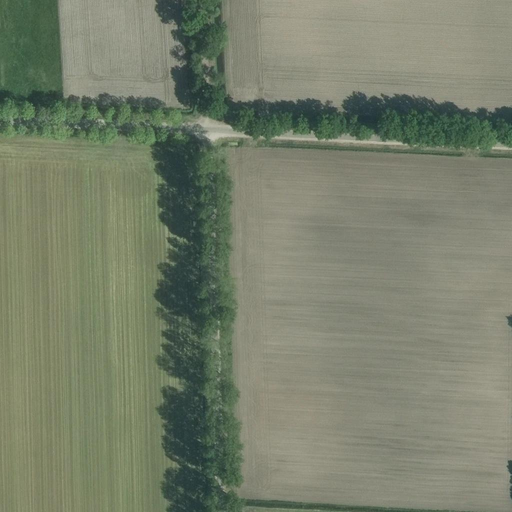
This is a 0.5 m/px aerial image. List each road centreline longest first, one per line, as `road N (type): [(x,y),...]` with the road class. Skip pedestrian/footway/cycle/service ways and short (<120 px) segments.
road 1 (unclassified): [(219,511),(207,129)]
road 2 (unclassified): [(511,144),(207,129)]
road 3 (unclassified): [(207,129),(0,120)]
road 4 (track): [(201,0),(207,129)]
